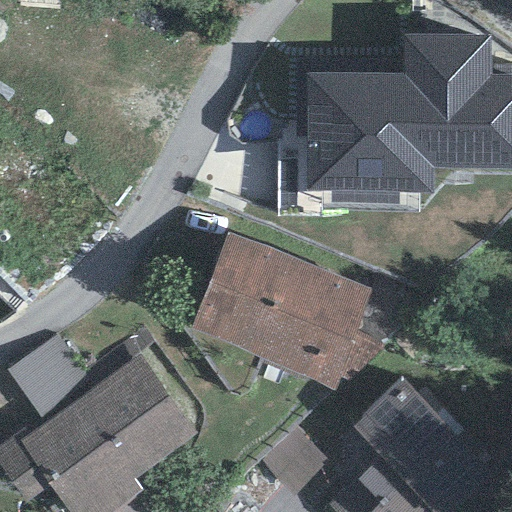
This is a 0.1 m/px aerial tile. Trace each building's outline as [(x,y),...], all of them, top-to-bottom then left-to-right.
[(305,73),(305,189),(424,189),(424,168),(511,168),(511,76),(489,77),(489,35),(399,35),(399,72),(305,73)] [(227,233),(192,329),(334,391),(339,377),(355,331),(370,289),(227,233)] [(339,377),(349,382),(384,347),(355,331),(339,377)] [(95,387),(58,335),(7,371),(45,423),(95,387)] [(48,487),(67,511),(114,511),(143,491),(136,481),(199,436),(140,354),(95,387),(45,423),(28,435),(22,430),(0,445),(0,465),(27,503),(48,487)] [(499,511),(511,499),(511,491),(400,375),(352,427),(380,458),(327,506),(333,511),(499,511)]
